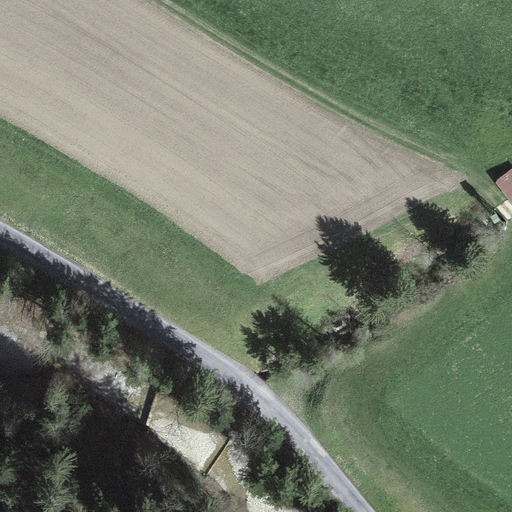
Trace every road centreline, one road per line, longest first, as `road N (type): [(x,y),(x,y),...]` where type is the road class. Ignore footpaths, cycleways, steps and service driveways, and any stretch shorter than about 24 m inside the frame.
road 1 (unclassified): [(360,511),(282,422),(209,364),(0,233)]
road 2 (track): [(154,0),(319,107),(476,183)]
road 3 (track): [(0,465),(134,462)]
